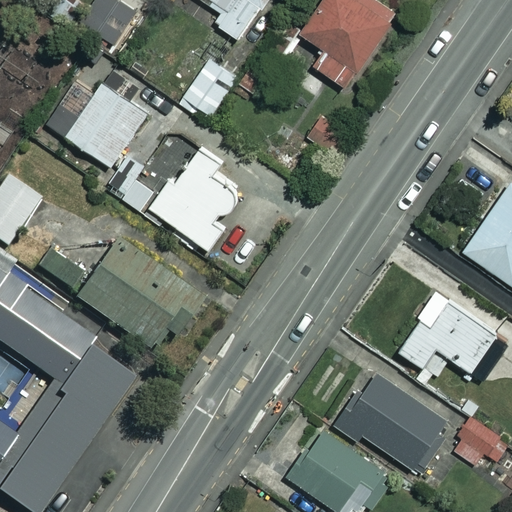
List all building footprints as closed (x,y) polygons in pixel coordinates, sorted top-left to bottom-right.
[(139,0),(93,0),(81,21),(114,42),(139,0)] [(262,0),(202,0),(219,11),(212,21),(237,37),(262,0)] [(395,10),(380,0),(317,0),(298,30),(322,46),(311,63),(345,85),(395,10)] [(297,39),(277,27),(264,47),(284,60),(297,39)] [(238,76),(210,55),(177,99),(205,120),(238,76)] [(87,99),(72,89),(58,110),(73,120),(63,135),(109,166),(132,131),(137,134),(151,113),(101,80),(87,99)] [(174,179),(169,176),(148,205),(210,249),(245,201),(234,193),(237,185),(233,178),(225,176),(218,181),(212,177),(223,161),(200,144),(174,179)] [(147,168),(127,153),(108,179),(127,194),(147,168)] [(38,197),(6,174),(0,182),(0,241),(5,245),(38,197)] [(511,181),(510,180),(462,249),(511,284),(511,181)] [(205,297),(117,234),(88,274),(52,248),(37,269),(149,348),(162,329),(176,339),(205,297)] [(100,331),(0,266),(0,339),(56,373),(65,380),(92,342),(100,331)] [(433,290),(395,348),(422,366),(415,377),(428,385),(448,355),(470,370),(485,348),(497,357),(508,340),(433,290)] [(65,380),(56,373),(21,422),(0,451),(0,491),(14,501),(41,511),(138,375),(92,342),(65,380)] [(436,430),(444,420),(377,373),(361,396),(356,393),(335,423),(357,439),(361,433),(417,472),(443,435),(436,430)] [(0,451),(21,422),(0,408),(0,451)] [(508,441),(469,420),(453,450),(475,462),(482,451),(497,459),(508,441)] [(287,475),(340,511),(356,511),(365,500),(372,504),(385,485),(378,480),(385,471),(321,427),(287,475)]
